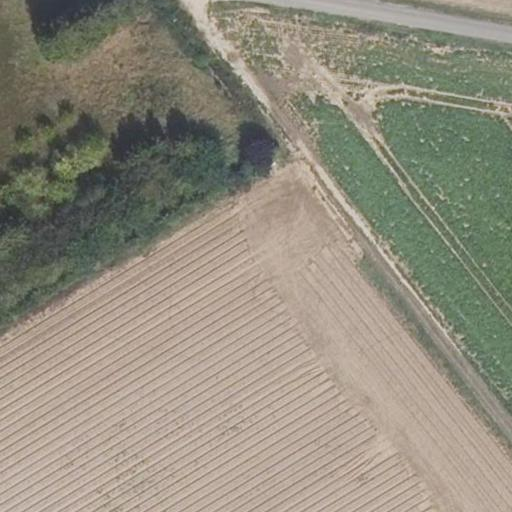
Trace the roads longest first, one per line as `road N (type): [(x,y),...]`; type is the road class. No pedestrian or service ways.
road 1 (track): [(191,0),(511,410)]
road 2 (unclassified): [(511,28),(339,0)]
